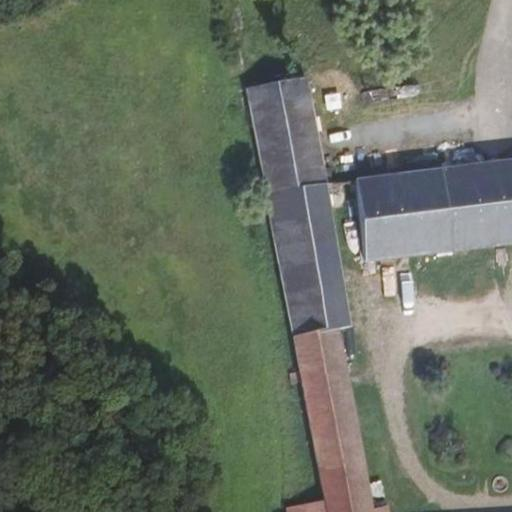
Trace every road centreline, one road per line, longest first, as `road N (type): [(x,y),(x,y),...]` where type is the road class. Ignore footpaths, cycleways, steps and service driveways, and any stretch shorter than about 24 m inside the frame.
road 1 (track): [(511,322),(382,339),(409,511)]
road 2 (track): [(511,119),(328,154)]
